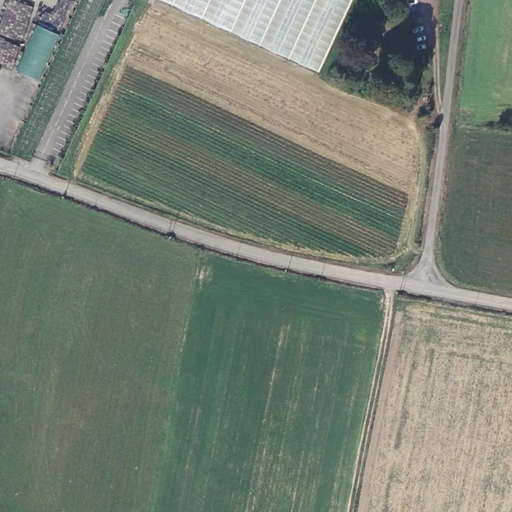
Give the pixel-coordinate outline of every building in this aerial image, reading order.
[(12,0),(8,0),(0,25),(0,62),(14,67),(33,6),(12,0)] [(38,24),(59,34),(74,2),(70,0),(58,0),(51,15),(43,12),(38,24)] [(80,0),(67,34),(60,52),(76,58),(100,0),(80,0)] [(353,0),(166,0),(320,73),(353,0)] [(16,72),(40,81),(58,34),(34,25),(16,72)]
